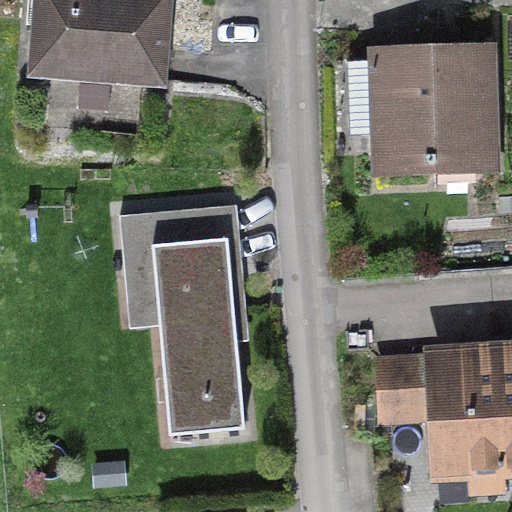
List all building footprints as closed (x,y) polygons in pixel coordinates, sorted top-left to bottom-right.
[(34,0),(28,81),(168,92),(175,0),(34,0)] [(500,177),(498,48),(366,51),(366,65),(348,65),(349,137),(371,137),(371,179),(500,177)] [(168,443),(245,436),(237,345),(249,344),(237,207),(119,217),(129,332),(158,329),(168,443)] [(437,419),(440,475),(511,471),(511,354),(467,357),(380,362),(383,422),(437,419)] [(128,489),(126,461),(92,464),(94,492),(128,489)]
